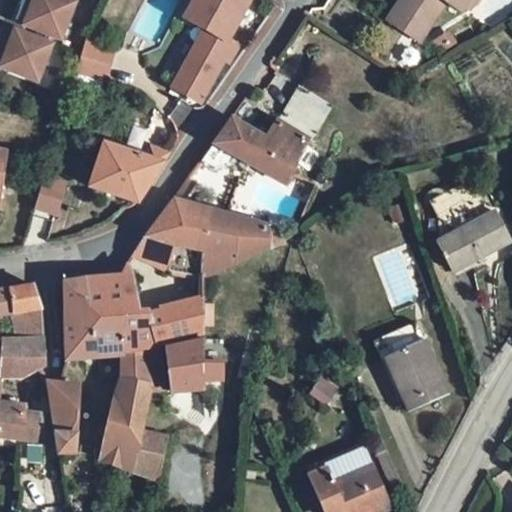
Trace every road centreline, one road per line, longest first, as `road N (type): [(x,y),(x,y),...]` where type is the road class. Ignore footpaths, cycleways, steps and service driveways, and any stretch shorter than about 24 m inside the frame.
road 1 (residential): [(304,0),(135,231),(95,253),(0,261)]
road 2 (residential): [(511,376),(441,511)]
